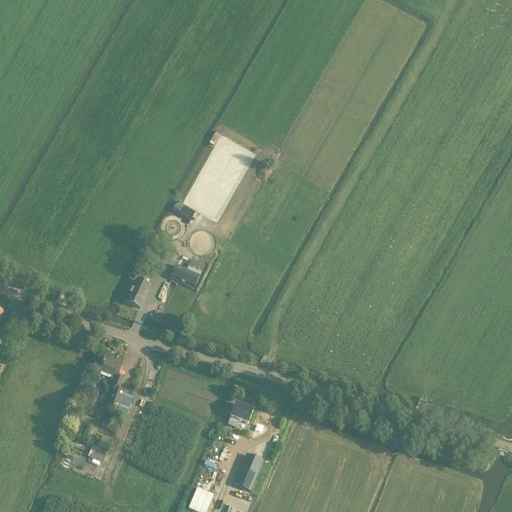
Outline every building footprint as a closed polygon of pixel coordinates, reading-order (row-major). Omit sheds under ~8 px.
[(204,267),(191,260),(186,271),(176,267),(170,280),(193,291),(204,267)] [(134,280),(124,302),(140,309),(150,288),(138,282),(134,280)] [(112,390),(104,412),(125,420),(133,397),(118,392),(122,379),(117,377),(121,366),(104,360),(102,365),(95,363),(91,374),(99,377),(100,373),(114,378),(110,390),(112,390)] [(247,425),(252,412),(235,405),(230,418),(231,419),(228,426),(235,429),(238,421),(247,425)] [(252,438),(262,441),(267,426),(257,423),(252,438)] [(98,447),(108,451),(113,441),(103,437),(98,447)] [(75,443),(73,449),(83,452),(85,446),(75,443)] [(107,454),(92,447),(88,457),(102,464),(107,454)] [(250,493),(263,463),(246,456),(233,486),(250,493)] [(205,467),(200,478),(209,482),(214,471),(205,467)] [(189,509),(195,511),(207,511),(214,495),(198,489),(189,509)] [(235,499),(248,503),(251,496),(237,492),(235,499)]
